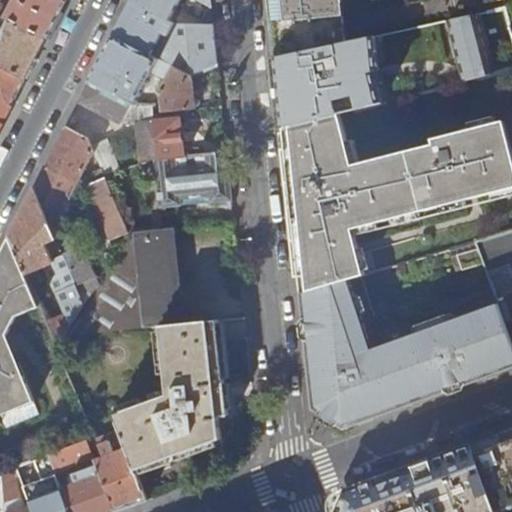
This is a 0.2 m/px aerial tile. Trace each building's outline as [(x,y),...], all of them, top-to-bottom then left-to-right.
[(0,0),(0,15),(1,16),(3,17),(47,38),(66,0),(16,0),(11,10),(0,4),(0,3),(1,0),(0,0)] [(192,77),(218,66),(214,26),(174,25),(170,22),(181,0),(133,0),(114,37),(175,68),(192,77)] [(271,0),(277,59),(306,52),(341,45),(338,19),(439,0),(271,0)] [(475,14),(448,20),(464,82),(491,75),(475,14)] [(0,65),(25,79),(36,59),(47,38),(3,17),(0,22),(0,65)] [(306,52),(277,59),(285,129),(340,115),(381,104),(373,73),(378,72),(375,36),(341,45),(306,52)] [(156,121),(162,121),(161,116),(163,114),(161,96),(175,68),(114,37),(91,83),(132,104),(132,106),(136,106),(153,74),(161,78),(158,84),(163,87),(153,107),(154,107),(156,121)] [(0,85),(8,103),(12,105),(18,93),(25,79),(0,65),(0,85)] [(161,96),(163,114),(195,111),(192,77),(175,68),(161,96)] [(142,159),(159,158),(156,121),(154,107),(153,107),(136,106),(132,106),(132,104),(91,83),(80,102),(122,123),(128,114),(141,115),(142,122),(138,123),(142,159)] [(0,85),(0,123),(2,125),(12,105),(8,103),(0,85)] [(285,129),(302,293),(351,279),(367,274),(359,243),(356,235),(382,228),(396,224),(421,217),(443,211),(468,204),(494,196),(511,191),(511,144),(506,123),(498,125),(472,133),(434,144),(436,149),(362,170),(356,171),(349,148),(340,115),(285,129)] [(470,126),(472,133),(498,125),(496,118),(470,126)] [(159,158),(159,160),(184,157),(180,119),(162,121),(156,121),(159,158)] [(48,164),(36,189),(54,231),(82,175),(87,178),(90,171),(85,169),(94,152),(92,147),(89,139),(73,131),(67,127),(48,164)] [(94,152),(102,170),(105,175),(114,173),(121,171),(108,140),(92,147),(94,152)] [(355,146),(349,148),(356,171),(362,170),(355,146)] [(161,209),(232,201),(228,153),(196,156),(197,167),(188,168),(187,157),(184,157),(159,160),(156,161),(161,209)] [(111,241),(129,233),(109,185),(105,175),(102,170),(95,173),(99,182),(87,188),(111,241)] [(105,175),(109,185),(116,183),(114,173),(105,175)] [(36,189),(12,235),(32,284),(42,280),(38,270),(45,267),(65,314),(48,322),(58,347),(85,305),(77,286),(64,256),(54,260),(47,244),(57,239),(54,231),(36,189)] [(511,199),(511,191),(494,196),(496,204),(511,199)] [(470,211),(468,204),(443,211),(444,218),(470,211)] [(423,224),(421,217),(396,224),(398,231),(423,224)] [(356,235),(359,243),(384,236),(382,228),(356,235)] [(171,395),(116,415),(121,430),(125,439),(126,444),(136,470),(220,439),(218,416),(227,415),(218,319),(180,323),(180,316),(184,306),(165,297),(162,278),(173,239),(166,237),(165,229),(132,233),(105,281),(69,336),(165,325),(171,395)] [(485,263),(500,302),(509,327),(511,325),(511,263),(510,258),(511,257),(511,232),(478,243),(485,263)] [(12,235),(0,257),(0,417),(3,416),(34,403),(36,402),(20,362),(9,367),(3,365),(0,357),(0,338),(8,336),(18,315),(41,305),(32,284),(12,235)] [(458,272),(485,263),(478,243),(478,241),(450,250),(458,272)] [(64,256),(77,286),(96,278),(83,246),(64,254),(64,256)] [(302,293),(313,397),(351,427),(366,421),(409,406),(457,388),(488,376),(495,374),(488,353),(511,345),(511,335),(509,327),(500,302),(373,347),(351,279),(302,293)] [(20,362),(8,336),(0,338),(0,357),(3,365),(9,367),(20,362)] [(488,353),(495,374),(511,367),(511,345),(488,353)] [(313,397),(315,408),(343,430),(351,427),(313,397)] [(36,402),(34,403),(3,416),(8,429),(41,415),(36,402)] [(121,430),(98,438),(89,441),(93,453),(102,450),(104,457),(96,461),(98,465),(114,511),(118,511),(148,502),(136,470),(126,444),(121,446),(123,450),(115,454),(112,444),(125,439),(121,430)] [(511,434),(504,437),(503,435),(501,435),(504,442),(478,452),(499,511),(509,511),(511,511),(511,434)] [(93,453),(89,441),(51,456),(56,472),(57,475),(57,476),(84,466),(83,462),(95,457),(93,453)] [(499,511),(478,452),(475,445),(437,459),(416,466),(418,473),(378,488),(376,481),(357,488),(346,492),(336,511),(499,511)] [(60,483),(64,494),(69,511),(114,511),(98,465),(73,475),(74,477),(60,483)] [(390,476),(376,481),(378,488),(418,473),(416,466),(392,475),(390,476)] [(12,470),(3,474),(5,506),(10,504),(21,499),(12,470)] [(32,511),(69,511),(64,494),(31,506),(31,507),(32,511)]
